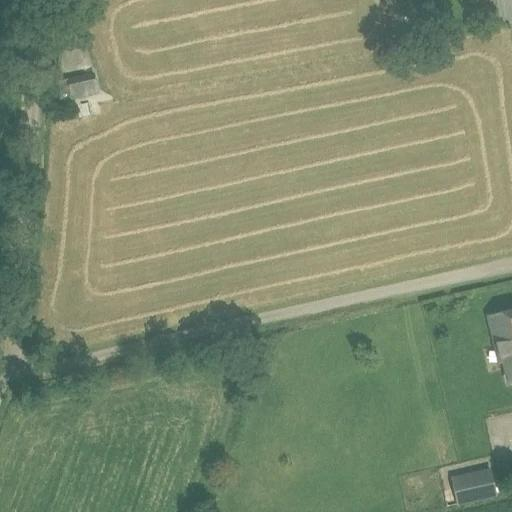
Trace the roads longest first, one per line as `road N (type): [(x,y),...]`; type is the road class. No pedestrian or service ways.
road 1 (track): [(511,264),(0,374)]
road 2 (track): [(10,372),(40,0)]
